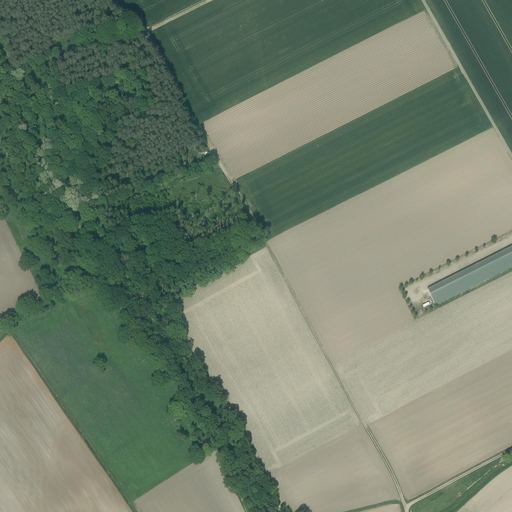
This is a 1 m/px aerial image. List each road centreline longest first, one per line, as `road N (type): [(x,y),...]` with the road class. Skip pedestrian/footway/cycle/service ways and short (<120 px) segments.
road 1 (track): [(404,507),(144,37)]
road 2 (track): [(248,511),(231,466),(174,376),(99,282),(76,217),(19,175),(0,141)]
road 3 (track): [(418,0),(511,163)]
road 4 (track): [(0,42),(31,94),(144,37)]
road 5 (track): [(76,217),(218,166)]
road 6 (track): [(404,507),(511,451)]
